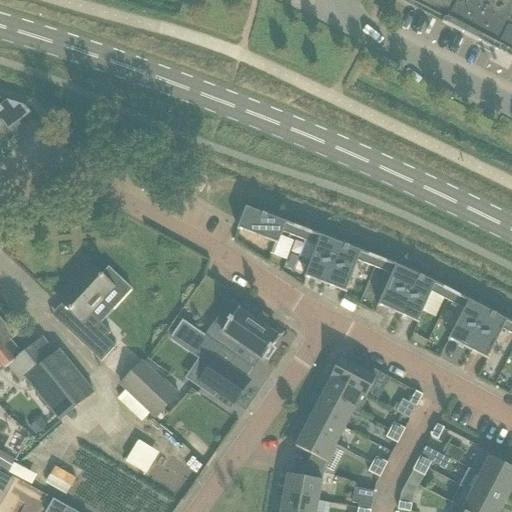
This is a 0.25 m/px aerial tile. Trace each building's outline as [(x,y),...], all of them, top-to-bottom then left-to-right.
[(445,24),(511,59),(511,0),(406,0),(444,19),(442,23),(445,25),(445,24)] [(282,233),(286,224),(245,209),(237,231),(238,231),(239,230),(278,245),(282,233)] [(300,239),(303,231),(286,224),(282,233),(300,239)] [(320,237),(303,231),(300,239),(317,246),(320,237)] [(325,285),(340,245),(320,237),(317,246),(304,279),(306,279),(306,278),(325,285)] [(345,291),(357,262),(360,253),(340,245),(325,285),(346,293),(347,292),(345,291)] [(378,259),(360,253),(357,262),(374,268),(378,259)] [(392,275),(396,266),(393,265),(378,259),(374,268),(392,275)] [(90,314),(121,280),(108,268),(100,277),(88,266),(87,267),(85,265),(75,276),(77,278),(57,299),(81,322),(70,334),(101,362),(115,347),(106,338),(110,333),(90,314)] [(397,315),(415,275),(396,266),(392,275),(377,307),(379,308),(379,306),(397,315)] [(418,322),(431,293),(435,284),(415,275),(397,315),(418,324),(419,323),(418,322)] [(448,301),(452,293),(437,286),(435,284),(431,293),(448,301)] [(468,302),(452,293),(448,301),(464,310),(468,302)] [(212,325),(204,336),(233,356),(240,346),(263,362),(265,359),(268,361),(275,350),(272,348),(279,339),(262,327),(269,318),(244,301),(222,332),(212,325)] [(467,350),(488,312),(468,302),(464,310),(448,341),(449,342),(450,341),(467,350)] [(487,358),(502,330),(507,322),(488,312),(467,350),(488,361),(489,359),(487,358)] [(10,340),(14,336),(0,319),(0,367),(2,370),(7,367),(22,355),(10,340)] [(182,321),(171,337),(211,365),(197,386),(214,398),(217,393),(234,405),(244,389),(241,387),(245,381),(248,383),(249,382),(228,368),(235,357),(233,356),(204,336),(182,321)] [(511,324),(507,322),(502,330),(511,335),(511,324)] [(22,355),(7,367),(22,383),(26,381),(59,422),(94,394),(82,381),(71,367),(59,351),(55,354),(42,338),(22,355)] [(367,396),(378,374),(379,373),(356,361),(353,367),(340,360),(330,379),(331,379),(331,378),(366,397),(367,396)] [(178,396),(141,362),(120,384),(157,418),(178,396)] [(358,416),(368,397),(367,396),(366,397),(331,378),(331,379),(322,396),(353,412),(358,416)] [(416,407),(422,396),(415,392),(409,404),(416,407)] [(353,412),(322,396),(313,413),(344,429),(353,412)] [(344,429),(313,413),(304,430),(335,446),(344,429)] [(39,417),(28,428),(36,437),(48,426),(39,417)] [(401,437),(405,430),(393,424),(389,431),(401,437)] [(437,440),(443,429),(436,426),(430,437),(431,437),(437,440)] [(322,472),(335,446),(304,430),(295,447),(311,456),(306,466),(322,472)] [(397,444),(401,437),(389,431),(386,438),(397,444)] [(145,475),(159,453),(139,439),(124,462),(145,475)] [(449,446),(444,457),(451,460),(457,450),(449,446)] [(511,489),(511,469),(503,465),(505,461),(491,454),(480,475),(511,492),(511,489)] [(431,462),(420,457),(420,456),(416,464),(428,470),(431,462)] [(387,464),(376,458),(372,465),(383,471),(387,464)] [(318,502),(323,474),(324,474),(324,472),(322,472),(306,466),(301,464),(301,466),(299,478),(287,476),(283,495),(318,502)] [(424,477),(428,470),(416,464),(412,471),(413,471),(424,477)] [(379,478),(383,471),(372,465),(368,472),(379,478)] [(45,482),(66,494),(75,478),(54,466),(45,482)] [(511,492),(480,475),(468,469),(459,486),(471,492),(502,509),(511,492)] [(358,505),(371,507),(374,492),(354,489),(351,503),(358,505)] [(500,511),(502,509),(471,492),(462,509),(458,506),(458,507),(466,511),(500,511)] [(316,511),(318,502),(283,495),(280,511),(316,511)] [(74,511),(53,500),(46,511),(74,511)] [(405,511),(409,511),(411,505),(399,503),(397,511),(398,511),(405,511)]
